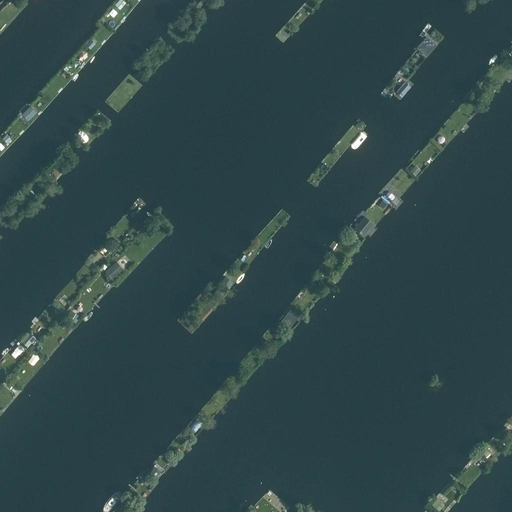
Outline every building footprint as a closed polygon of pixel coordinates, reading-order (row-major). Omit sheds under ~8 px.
[(427,36),(416,48),(426,57),(437,45),(427,36)] [(90,41),(86,45),(91,50),(95,45),(90,41)] [(27,109),(22,115),(28,121),(34,115),(27,109)] [(7,135),(2,139),(7,144),(11,140),(7,135)] [(415,166),(410,171),(416,176),(420,171),(415,166)] [(382,200),(378,205),(383,209),(387,204),(382,200)] [(357,223),(354,225),(356,227),(355,229),(364,236),(371,227),(362,220),(358,224),(357,223)] [(143,229),(139,232),(144,237),(147,233),(143,229)] [(115,238),(111,243),(116,247),(120,242),(115,238)] [(245,255),(240,260),(244,263),(248,258),(245,255)] [(113,265),(105,272),(113,280),(121,273),(113,265)] [(318,274),(311,282),(316,286),(323,277),(318,274)] [(226,277),(222,282),(229,288),(233,283),(226,277)] [(217,289),(215,292),(222,297),(224,294),(217,289)] [(68,315),(65,319),(73,324),(76,320),(68,315)] [(286,315),(281,322),(289,328),(295,321),(286,315)] [(63,320),(59,325),(63,329),(67,324),(63,320)] [(278,329),(273,334),(278,340),(283,334),(278,329)] [(31,333),(22,343),(27,348),(37,338),(31,333)] [(21,344),(16,350),(20,354),(26,348),(21,344)] [(185,431),(181,435),(187,440),(190,436),(185,431)] [(486,450),(482,454),(487,459),(491,454),(486,450)] [(154,467),(148,474),(155,480),(161,472),(154,467)] [(435,503),(433,506),(440,511),(442,508),(435,503)]
